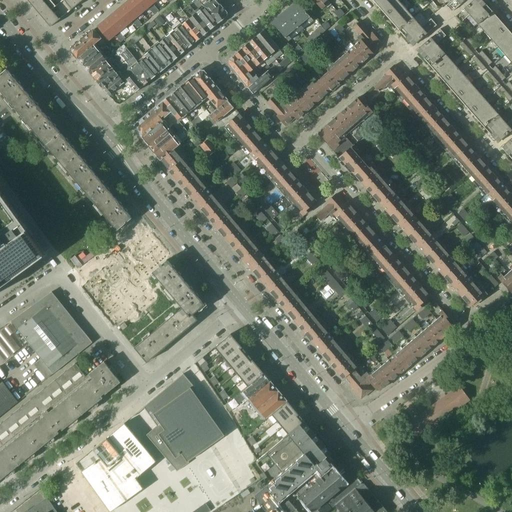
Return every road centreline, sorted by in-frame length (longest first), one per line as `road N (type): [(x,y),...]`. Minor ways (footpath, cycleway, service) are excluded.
road 1 (residential): [(332,411),(335,387),(146,162),(115,153)]
road 2 (residential): [(295,142),(475,334)]
road 3 (residential): [(243,306),(115,153)]
road 4 (residential): [(0,501),(144,385)]
road 5 (residential): [(511,180),(398,52)]
road 6 (residential): [(475,334),(346,427)]
road 7 (residential): [(144,385),(58,271)]
road 8 (residential): [(332,411),(243,306)]
road 9 (residential): [(295,142),(398,52)]
road 10 (residential): [(100,138),(205,52)]
road 11 (residential): [(205,52),(278,140),(295,142)]
road 12 (residential): [(144,385),(243,306)]
